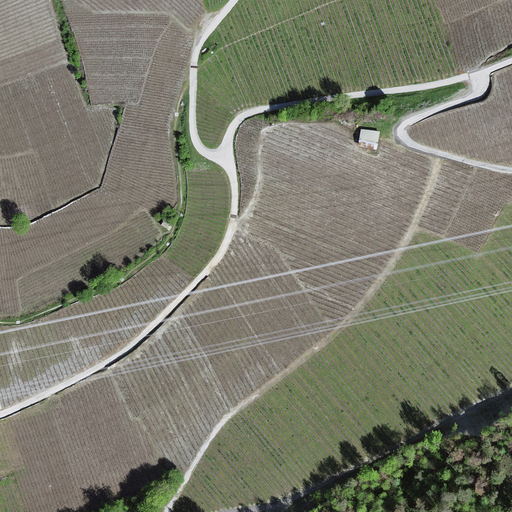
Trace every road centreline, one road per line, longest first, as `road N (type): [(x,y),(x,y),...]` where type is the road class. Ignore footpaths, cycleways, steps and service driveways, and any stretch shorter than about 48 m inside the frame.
road 1 (track): [(435,155),(410,238),(380,285),(344,328),(222,424),(168,511)]
road 2 (track): [(228,160),(234,223),(187,297),(125,356),(0,417)]
road 3 (track): [(511,62),(481,77),(250,114),(231,132),(228,160)]
road 4 (track): [(228,511),(268,506),(511,390)]
road 5 (track): [(481,77),(481,91),(401,132),(406,146),(511,174)]
road 6 (track): [(236,0),(194,64),(195,145),(228,160)]
